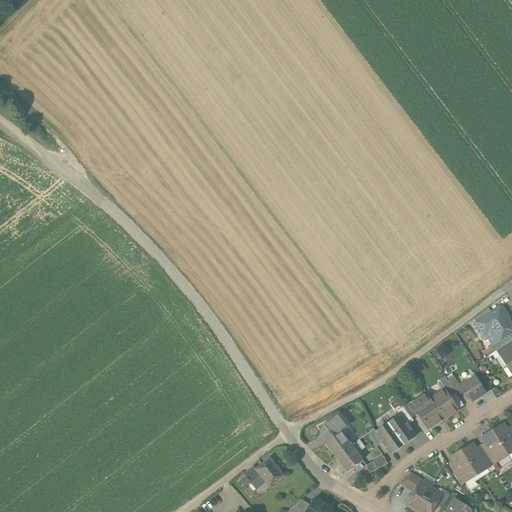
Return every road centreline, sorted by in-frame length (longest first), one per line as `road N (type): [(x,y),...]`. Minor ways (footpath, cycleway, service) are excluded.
road 1 (unclassified): [(282,426),(170,270),(98,199),(0,123)]
road 2 (track): [(506,291),(383,382),(287,435)]
road 3 (residential): [(371,509),(406,466),(511,399)]
road 4 (residential): [(184,511),(287,435)]
